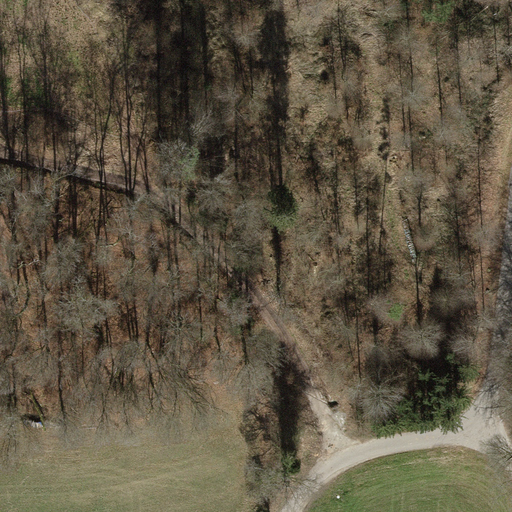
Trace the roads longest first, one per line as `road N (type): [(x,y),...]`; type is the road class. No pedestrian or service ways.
road 1 (track): [(343,458),(289,339),(160,197),(133,183),(0,155)]
road 2 (track): [(477,428),(343,458),(293,511)]
road 3 (track): [(511,252),(501,346),(477,428)]
